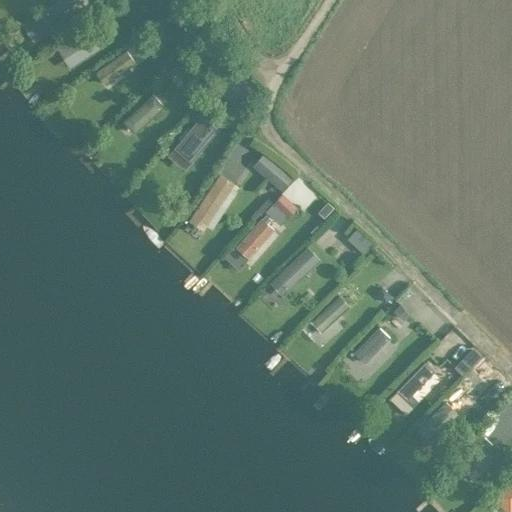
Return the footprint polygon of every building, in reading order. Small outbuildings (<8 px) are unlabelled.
[(42,24),(48,25),(83,2),(83,0),(56,0),(39,11),(38,18),(42,24)] [(75,51),(105,31),(97,18),(66,38),(75,51)] [(135,39),(140,46),(149,40),(144,34),(135,39)] [(97,68),(105,79),(134,57),(126,46),(97,68)] [(185,65),(199,52),(194,46),(179,59),(185,65)] [(130,119),(156,97),(147,87),(121,109),(130,119)] [(203,97),(209,102),(217,93),(211,88),(203,97)] [(188,156),(215,123),(200,110),(172,143),(188,156)] [(283,185),(291,176),(281,167),(273,176),(283,185)] [(195,205),(209,215),(233,180),(218,170),(195,205)] [(281,190),(271,200),(285,213),(295,203),(281,190)] [(259,215),(240,237),(248,245),(268,223),(259,215)] [(373,239),(365,232),(356,241),(364,249),(373,239)] [(286,285),(318,255),(306,243),(274,273),(286,285)] [(253,285),(259,297),(278,287),(271,275),(253,285)] [(397,289),(439,333),(452,321),(410,276),(397,289)] [(384,297),(387,295),(390,298),(394,294),(381,283),(375,289),(384,297)] [(338,292),(313,314),(311,316),(321,327),(348,302),(338,292)] [(389,332),(378,322),(354,348),(365,358),(389,332)] [(425,348),(438,363),(467,338),(454,323),(425,348)] [(470,362),(481,350),(472,342),(461,354),(470,362)] [(424,357),(396,385),(406,395),(434,366),(424,357)] [(445,397),(417,424),(416,425),(427,437),(456,409),(445,397)] [(480,428),(458,451),(452,457),(463,468),(491,440),(480,428)] [(511,473),(494,492),(509,506),(511,502),(511,473)]
